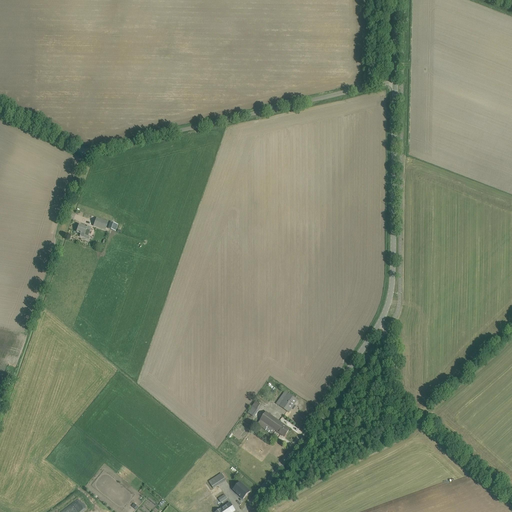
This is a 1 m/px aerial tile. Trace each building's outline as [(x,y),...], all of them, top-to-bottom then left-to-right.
[(93,226),(105,230),(108,222),(96,218),(93,226)] [(88,235),(91,228),(87,226),(87,228),(79,225),(77,232),(80,233),(80,234),(81,234),(80,237),(89,240),(90,236),(88,235)] [(297,400),(293,398),(288,394),(280,406),(289,413),(297,400)] [(253,406),(248,413),(254,417),(259,410),(262,405),(257,401),(253,406)] [(290,429),(286,426),(266,412),(257,424),(272,435),(275,430),(284,437),(290,429)] [(215,480),(218,478),(221,483),(225,480),(221,474),(214,478),(215,480)] [(240,483),(233,491),(244,501),(251,493),(240,483)] [(218,499),(221,503),(227,499),(225,495),(218,499)] [(233,511),(235,511),(232,507),(230,502),(215,511),(233,511)]
